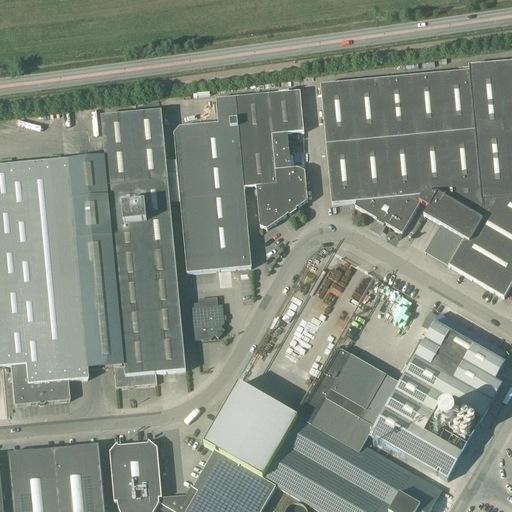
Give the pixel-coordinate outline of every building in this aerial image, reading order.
[(320,88),(332,207),(356,205),(356,207),(355,209),(377,222),(378,220),(386,224),(385,226),(402,236),(420,206),(430,212),(439,197),(453,205),(439,228),(464,242),(449,268),(504,300),(511,286),(511,63),(468,68),(469,74),(320,88)] [(236,99),(244,190),(256,189),(259,228),(267,231),(288,216),(293,219),(296,216),(296,211),(307,203),(304,173),(297,170),(290,171),(287,135),(303,134),(300,93),(236,99)] [(244,190),(236,99),(213,101),(214,107),(216,107),(217,125),(179,129),(173,135),(186,276),(251,270),(244,190)] [(186,373),(161,113),(100,119),(124,368),(114,369),(116,389),(127,388),(129,390),(132,390),(134,388),(156,386),(155,376),(186,373)] [(292,151),(291,163),(299,163),(300,151),(292,151)] [(87,382),(66,162),(0,168),(0,369),(9,369),(13,408),(69,403),(67,384),(87,382)] [(199,301),(199,309),(191,310),(194,343),(211,341),(214,337),(218,340),(225,332),(221,329),(224,325),(222,307),(218,307),(217,299),(199,301)] [(439,316),(369,438),(447,483),(502,387),(495,383),(505,365),(500,363),(505,354),(439,316)] [(278,359),(295,366),(303,349),(304,349),(310,338),(299,333),(294,342),(287,339),(278,359)] [(325,402),(374,430),(399,386),(386,378),(360,363),(351,357),(350,356),(349,357),(342,353),(341,353),(340,349),(334,351),(335,355),(334,355),(317,384),(330,393),(325,402)] [(317,384),(297,419),(311,427),(311,428),(359,456),(369,438),(374,430),(325,402),(330,393),(317,384)] [(297,419),(239,386),(204,447),(316,511),(430,511),(437,501),(359,456),(311,428),(311,427),(297,419)] [(118,446),(117,446),(110,454),(114,504),(117,504),(117,506),(118,508),(118,509),(118,511),(262,511),(276,489),(214,453),(193,491),(198,494),(187,511),(171,511),(159,505),(159,501),(162,500),(157,450),(149,443),(148,443),(149,444),(147,446),(119,448),(117,447),(118,446)] [(104,511),(99,447),(8,456),(13,511),(104,511)]
